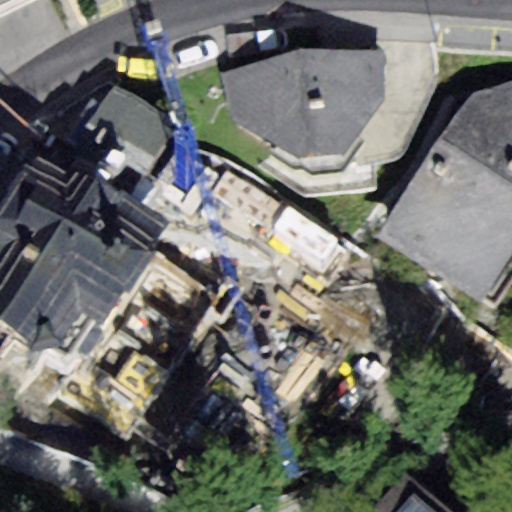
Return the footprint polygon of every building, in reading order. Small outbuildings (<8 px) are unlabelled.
[(0,0),(0,22),(45,0),(0,0)] [(228,129),(253,125),(256,174),(338,168),(387,104),(380,58),(298,57),(220,83),(228,129)] [(483,315),(511,273),(511,91),(482,100),(381,243),(483,315)] [(175,139),(106,94),(50,179),(120,224),(175,139)] [(50,179),(35,170),(0,224),(0,335),(69,380),(155,247),(120,224),(50,179)] [(425,511),(400,490),(382,511),(425,511)]
